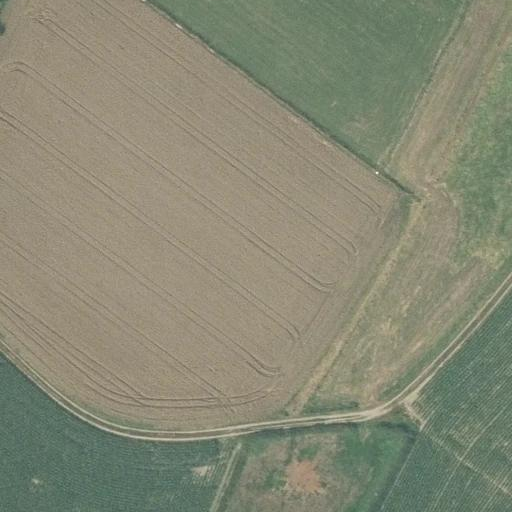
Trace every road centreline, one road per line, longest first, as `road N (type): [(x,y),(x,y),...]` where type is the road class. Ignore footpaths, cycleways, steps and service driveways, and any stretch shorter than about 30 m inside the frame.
road 1 (track): [(389,405),(362,418),(147,437),(79,415),(0,344)]
road 2 (track): [(511,273),(389,405)]
